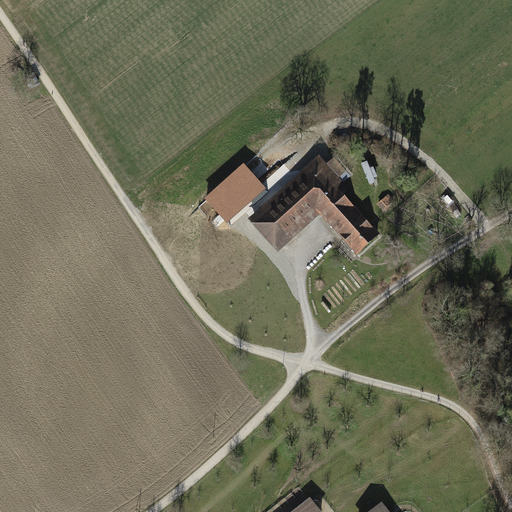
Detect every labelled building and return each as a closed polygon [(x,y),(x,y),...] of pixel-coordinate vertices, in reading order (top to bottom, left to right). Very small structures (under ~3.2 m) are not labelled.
[(255,149),(229,173),(255,201),(280,177),(255,149)] [(321,155),(251,218),(281,251),(322,214),(359,255),(382,234),(342,189),(348,184),(342,178),(349,171),(336,157),(329,163),(321,155)] [(293,508),(309,498),(303,489),(288,500),(293,508)] [(322,511),(310,497),(291,511),(322,511)] [(391,511),(383,501),(369,511),(391,511)]
